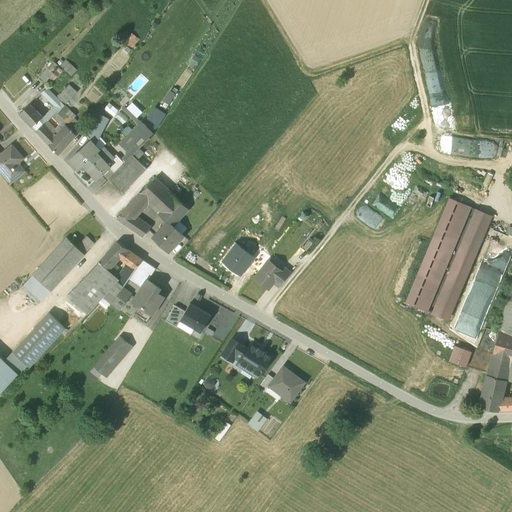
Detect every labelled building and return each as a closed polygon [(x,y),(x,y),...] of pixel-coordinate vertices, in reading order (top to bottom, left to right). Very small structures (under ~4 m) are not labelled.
[(134,34),(124,44),(131,50),(140,40),(134,34)] [(67,59),(61,66),(73,77),(79,71),(67,59)] [(39,76),(46,83),(61,66),(55,60),(39,76)] [(70,84),(57,98),(65,105),(67,104),(68,104),(79,93),(70,84)] [(47,88),(38,96),(41,98),(45,102),(52,93),(47,88)] [(57,98),(52,93),(45,102),(52,109),(56,113),(56,112),(57,113),(58,113),(65,105),(57,98)] [(138,117),(143,112),(133,102),(128,107),(138,117)] [(106,109),(114,117),(120,111),(111,103),(106,109)] [(42,117),(30,104),(20,114),(32,127),(42,117)] [(56,117),(66,126),(72,132),(82,121),(76,116),(78,114),(68,104),(67,104),(65,105),(58,113),(59,114),(56,117)] [(52,109),(43,118),(47,122),(56,113),(52,109)] [(112,121),(96,111),(84,133),(98,147),(112,121)] [(56,113),(47,122),(49,125),(56,117),(59,114),(58,113),(57,113),(56,112),(56,113)] [(121,113),(116,120),(125,127),(130,120),(121,113)] [(53,136),(42,125),(36,131),(58,154),(71,141),(61,131),(56,136),(54,134),(53,136)] [(145,125),(140,130),(149,138),(153,133),(145,125)] [(72,132),(66,126),(61,131),(71,141),(76,136),(72,132)] [(140,130),(137,127),(127,138),(136,146),(139,148),(149,138),(140,130)] [(136,146),(127,138),(121,145),(129,153),(136,146)] [(90,141),(77,153),(77,154),(71,160),(79,168),(83,165),(96,179),(109,167),(110,167),(107,164),(98,154),(96,152),(99,150),(90,141)] [(2,154),(0,155),(0,170),(11,183),(24,171),(19,165),(19,161),(23,158),(12,145),(2,154)] [(129,153),(121,161),(124,164),(132,155),(136,151),(139,148),(136,146),(129,153)] [(113,159),(103,148),(98,154),(107,164),(113,159)] [(132,155),(137,159),(141,155),(136,151),(132,155)] [(115,173),(109,179),(120,190),(144,166),(137,159),(132,155),(124,164),(115,173)] [(113,159),(107,164),(110,167),(109,167),(115,173),(124,164),(121,161),(116,156),(113,159)] [(155,178),(141,192),(132,202),(140,209),(149,200),(163,185),(155,178)] [(163,185),(149,200),(160,211),(174,195),(163,185)] [(174,195),(160,211),(160,214),(168,221),(173,226),(188,208),(174,195)] [(470,208),(447,198),(404,302),(427,312),(470,208)] [(140,209),(132,202),(124,210),(132,217),(140,209)] [(491,216),(474,209),(431,313),(448,320),(491,216)] [(132,217),(124,210),(117,218),(129,226),(134,219),(132,217)] [(134,219),(129,226),(145,236),(151,228),(134,219)] [(173,226),(168,221),(153,237),(169,251),(183,235),(173,226)] [(86,236),(76,246),(84,254),(94,243),(86,236)] [(67,237),(33,274),(51,290),(84,254),(76,246),(67,237)] [(308,238),(301,247),(307,252),(314,243),(308,238)] [(118,242),(98,263),(106,271),(108,269),(113,264),(119,257),(128,264),(136,256),(118,242)] [(224,261),(240,273),(251,256),(236,245),(224,261)] [(502,274),(508,256),(486,249),(472,288),(475,288),(471,301),(477,304),(476,309),(482,311),(489,289),(495,291),(501,274),(502,274)] [(136,256),(128,264),(129,265),(117,281),(123,286),(128,279),(132,272),(135,268),(142,259),(137,256),(136,256)] [(156,269),(142,259),(135,268),(132,272),(128,279),(142,287),(147,279),(149,280),(156,269)] [(281,270),(269,260),(255,278),(268,288),(273,282),(282,271),(281,270)] [(98,263),(67,295),(71,300),(75,302),(73,304),(76,306),(77,305),(87,314),(93,307),(103,297),(104,296),(109,289),(116,295),(122,287),(123,286),(117,281),(111,276),(106,271),(98,263)] [(282,271),(273,282),(279,286),(290,271),(284,267),(281,270),(282,271)] [(51,290),(33,274),(24,285),(41,301),(51,290)] [(511,277),(498,331),(511,335),(511,277)] [(149,280),(147,279),(142,287),(133,300),(142,305),(153,313),(163,297),(157,293),(160,287),(149,280)] [(122,287),(116,295),(110,302),(119,309),(130,294),(122,287)] [(116,295),(109,289),(104,296),(110,302),(116,295)] [(211,316),(190,304),(186,311),(180,320),(201,333),(211,316)] [(153,313),(142,305),(136,314),(148,321),(153,313)] [(180,320),(186,311),(175,305),(165,320),(176,327),(180,320)] [(50,314),(14,353),(30,367),(65,328),(50,314)] [(511,335),(498,331),(493,353),(511,359),(511,358),(511,335)] [(106,372),(108,373),(132,345),(121,335),(96,364),(106,372)] [(243,345),(233,338),(222,354),(233,361),(236,355),(242,346),(243,345)] [(258,349),(250,344),(246,349),(241,358),(239,361),(251,369),(252,373),(256,375),(260,375),(271,357),(263,352),(263,351),(259,348),(258,349)] [(458,345),(452,362),(468,368),(474,350),(458,345)] [(246,349),(242,346),(236,355),(241,358),(246,349)] [(511,359),(493,353),(487,374),(506,380),(509,369),(511,359)] [(0,392),(18,374),(0,357),(0,392)] [(106,372),(96,364),(86,377),(95,384),(106,372)] [(274,378),(270,384),(271,384),(283,394),(282,395),(291,402),(303,385),(289,374),(291,372),(283,366),(274,378)] [(268,374),(260,386),(266,390),(271,384),(270,384),(274,378),(268,374)] [(506,380),(487,374),(479,405),(498,410),(501,399),(506,380)] [(511,398),(501,399),(498,410),(511,409),(511,398)] [(267,419),(257,411),(247,424),(257,431),(267,419)]
